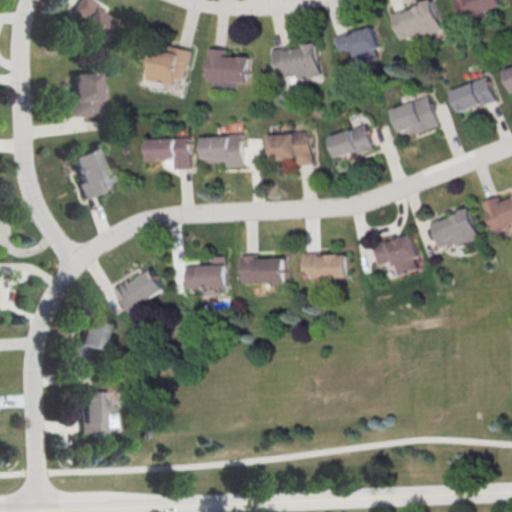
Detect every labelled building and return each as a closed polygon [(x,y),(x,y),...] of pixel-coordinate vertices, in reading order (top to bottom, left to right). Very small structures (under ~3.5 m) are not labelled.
[(78,0),(92,0),(96,2),(92,8),(112,21),(100,40),(92,34),(87,42),(73,33),(83,18),(72,10),(78,0)] [(464,18),(457,0),(502,0),(504,4),(464,18)] [(402,38),(393,13),(409,7),(410,10),(435,1),(444,26),(422,34),(421,31),(402,38)] [(345,60),(336,36),(351,31),(352,34),(374,25),(382,46),(376,48),(379,56),(359,64),(356,56),(345,60)] [(148,78),(157,41),(193,50),(189,64),(188,64),(184,77),(177,75),(175,84),(148,78)] [(282,78),(277,49),(287,47),(288,49),(306,46),(306,45),(317,43),(323,73),(300,77),(300,74),(282,78)] [(208,79),(210,47),(230,48),(230,55),(253,56),(251,81),(208,79)] [(67,115),(66,99),(72,98),(71,73),(96,72),(98,114),(67,115)] [(454,91),(488,76),(498,99),(484,105),(482,101),(462,110),(454,91)] [(395,109),(430,97),(439,124),(418,132),(417,128),(403,133),(395,109)] [(332,136),(368,123),(376,148),(361,153),(359,148),(338,155),(332,136)] [(270,135),(312,131),(314,162),(298,164),(298,157),(272,159),(270,135)] [(205,136),(245,134),(247,165),(228,166),(228,160),(206,161),(205,136)] [(151,157),(150,138),(191,136),(193,167),(178,168),(177,156),(151,157)] [(83,197),(67,157),(93,147),(109,186),(83,197)] [(485,201),(502,194),(504,200),(511,196),(511,224),(497,230),(485,201)] [(432,222),(441,218),(442,221),(462,213),(461,211),(471,207),(483,236),(473,240),(470,231),(450,240),(451,242),(442,246),(432,222)] [(413,233),(421,256),(397,264),(394,258),(381,263),(375,246),(413,233)] [(351,275),(307,276),(307,252),(324,251),(324,254),(351,253),(351,275)] [(245,254),(260,253),(260,257),(288,256),(289,280),(246,282),(245,254)] [(189,265),(214,265),(214,256),(229,255),(229,285),(190,286),(189,265)] [(131,312),(116,289),(131,280),(133,283),(155,268),(168,288),(131,312)] [(70,355),(74,340),(77,341),(84,318),(104,324),(97,348),(93,347),(89,361),(70,355)] [(78,431),(78,417),(80,417),(80,402),(78,402),(77,391),(109,390),(110,412),(103,412),(103,431),(78,431)]
